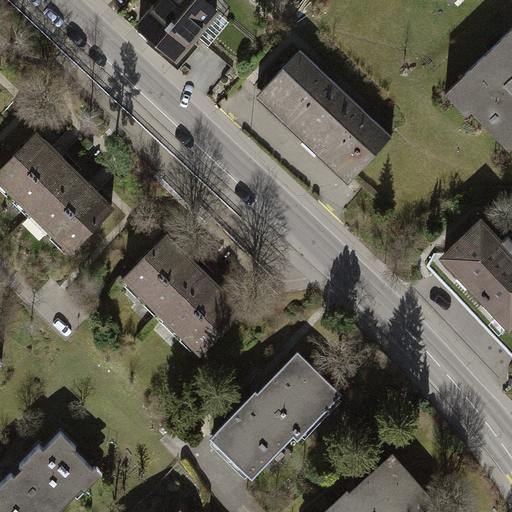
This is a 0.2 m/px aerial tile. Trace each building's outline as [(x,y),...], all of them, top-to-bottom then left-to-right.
[(210,0),(157,0),(134,26),(177,65),(221,11),(209,2),(210,0)] [(511,29),(446,93),(504,153),(511,144),(511,29)] [(396,135),(301,46),(254,95),(349,184),(396,135)] [(114,207),(34,129),(0,164),(0,187),(68,254),(114,207)] [(511,321),(511,257),(480,221),(436,260),(500,332),(511,321)] [(244,310),(164,231),(117,279),(197,358),(244,310)] [(337,400),(296,360),(210,447),(251,487),(337,400)] [(57,511),(102,467),(58,423),(0,481),(0,511),(57,511)] [(422,511),(429,506),(385,456),(321,511),(422,511)]
